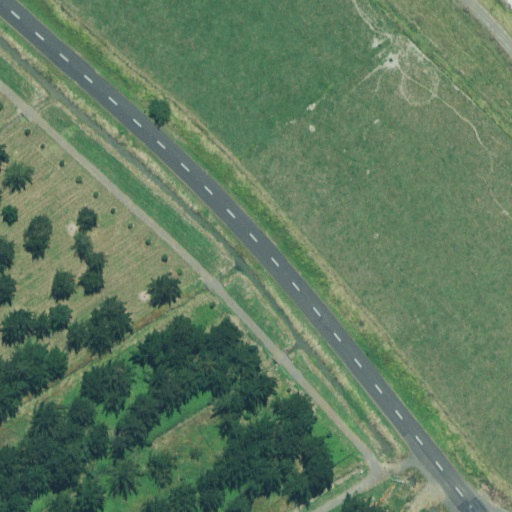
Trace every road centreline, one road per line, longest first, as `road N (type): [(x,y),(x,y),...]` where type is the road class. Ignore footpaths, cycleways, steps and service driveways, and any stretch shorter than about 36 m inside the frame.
road 1 (secondary): [(0,1),(222,203),(475,511)]
road 2 (track): [(323,511),(377,477),(369,456),(214,273),(0,88)]
